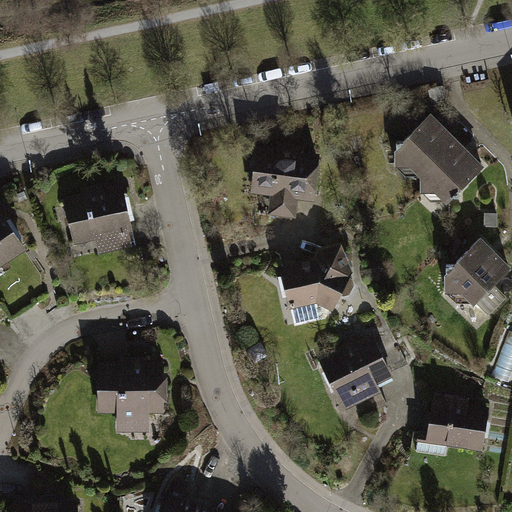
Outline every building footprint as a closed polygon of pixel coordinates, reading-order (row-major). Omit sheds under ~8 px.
[(435,107),(391,152),(417,177),(461,132),(435,107)] [(489,160),(461,132),(417,177),(445,205),(489,160)] [(320,153),(252,160),(259,225),(326,218),(320,153)] [(143,194),(79,198),(84,266),(148,261),(143,194)] [(0,219),(0,280),(30,257),(0,219)] [(511,281),(477,239),(429,278),(465,323),(511,284),(511,281)] [(346,248),(281,263),(295,321),(360,306),(346,248)] [(320,362),(348,406),(400,374),(373,329),(320,362)] [(167,368),(91,373),(94,431),(171,426),(167,368)] [(428,444),(485,451),(491,400),(435,393),(428,444)] [(216,511),(217,511),(176,500),(172,511),(216,511)]
